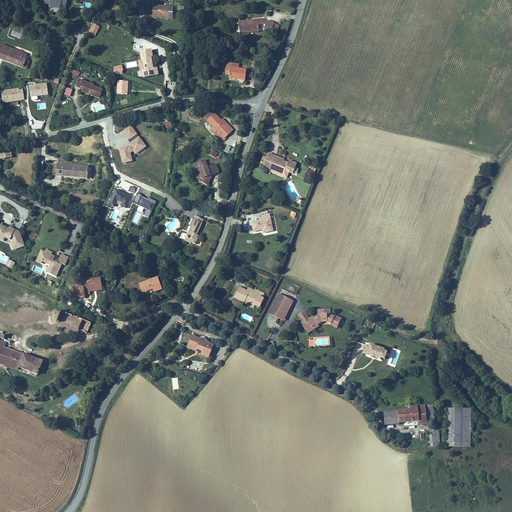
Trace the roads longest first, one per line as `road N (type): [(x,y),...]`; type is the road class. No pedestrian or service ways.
road 1 (unclassified): [(262,104),(171,100),(0,142)]
road 2 (tertiary): [(68,511),(107,398),(181,308)]
road 3 (tertiary): [(181,308),(214,261),(262,104)]
road 4 (unclassified): [(181,308),(360,394)]
road 5 (track): [(440,324),(478,199),(511,143)]
road 6 (track): [(435,339),(443,370),(511,431)]
